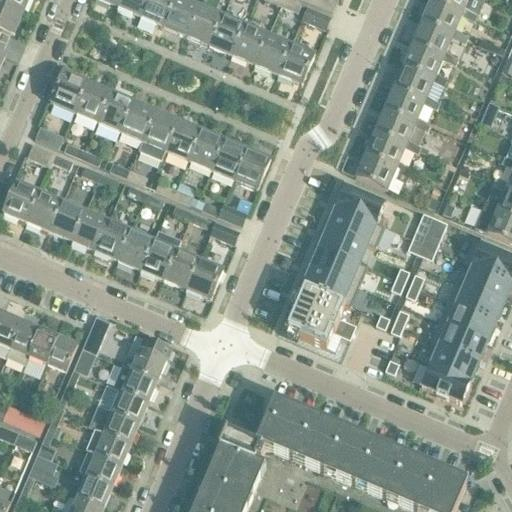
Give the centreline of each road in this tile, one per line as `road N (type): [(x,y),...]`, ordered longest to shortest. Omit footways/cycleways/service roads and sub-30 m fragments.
road 1 (residential): [(219,351),(381,0)]
road 2 (residential): [(488,455),(263,361),(219,351)]
road 3 (residential): [(0,258),(219,351)]
road 4 (residential): [(69,0),(0,167)]
road 5 (residential): [(152,511),(219,351)]
